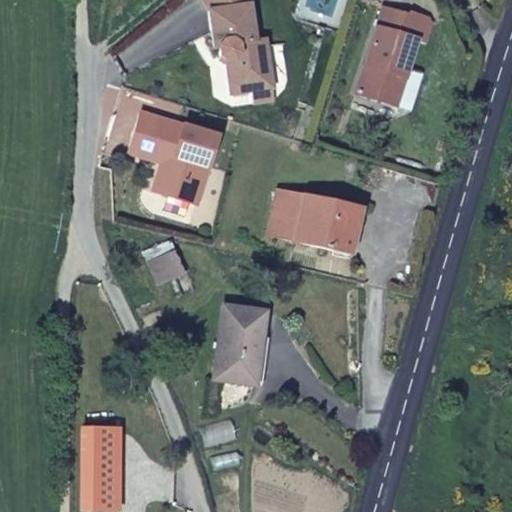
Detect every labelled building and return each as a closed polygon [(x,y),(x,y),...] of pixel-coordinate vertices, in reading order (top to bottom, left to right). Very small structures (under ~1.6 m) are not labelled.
[(252,110),(273,106),(271,92),(259,83),(269,72),(267,56),(257,47),(251,10),(247,0),(198,0),(208,16),(214,54),(220,66),(227,69),(232,98),(249,96),(252,110)] [(405,19),(379,12),(352,102),(392,115),(412,50),(398,45),(405,19)] [(420,23),(405,19),(398,45),(412,50),(420,23)] [(139,167),(172,177),(182,181),(174,210),(208,220),(228,150),(151,127),(139,167)] [(182,181),(172,177),(163,207),(174,210),(182,181)] [(362,215),(290,195),(277,236),(348,256),(362,215)] [(182,255),(161,265),(172,286),(193,277),(182,255)] [(284,316),(237,313),(227,387),(272,394),(284,316)] [(125,511),(130,438),(92,436),(88,511),(125,511)]
